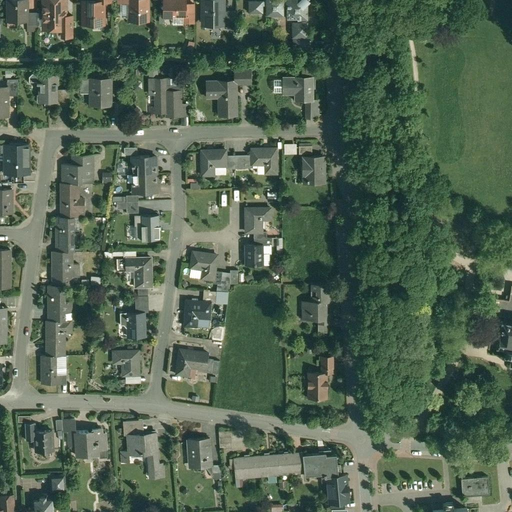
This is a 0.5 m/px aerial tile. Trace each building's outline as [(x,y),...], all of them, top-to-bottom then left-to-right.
[(27,0),(7,0),(7,21),(27,21),(28,21),(28,12),(27,0)] [(73,16),(65,16),(65,11),(63,11),(63,0),(43,0),(43,29),(55,29),(55,25),(62,25),(62,37),(73,37),(73,16)] [(147,0),(123,0),(124,3),(129,3),(129,20),(148,20),(147,0)] [(185,0),(163,0),(164,5),(161,8),(164,11),(164,17),(183,17),(185,17),(185,4),(185,0)] [(223,0),(202,0),(203,23),(223,23),(223,11),(223,0)] [(282,0),(266,0),(266,1),(266,5),(266,15),(282,15),(282,5),(282,0)] [(286,0),(286,5),(286,19),(297,19),(301,19),(306,19),(306,3),(309,1),(307,0),(286,0)] [(97,1),(83,1),(83,24),(93,24),(96,21),(104,21),(104,2),(104,1),(97,1)] [(262,1),(248,1),(248,13),(262,13),(262,5),(262,1)] [(195,4),(185,4),(185,17),(183,17),(183,22),(195,22),(195,4)] [(236,11),(223,11),(223,23),(223,25),(224,25),(226,28),(226,29),(236,29),(236,11)] [(37,12),(28,12),(28,21),(27,21),(27,25),(37,25),(37,12)] [(297,23),(292,23),(293,37),(306,36),(306,23),(301,22),(297,23)] [(310,39),(293,39),(293,53),(310,53),(310,39)] [(315,66),(302,67),(302,76),(312,76),(312,77),(315,77),(315,66)] [(250,70),(237,71),(237,74),(235,74),(235,80),(236,80),(236,84),(250,83),(250,70)] [(58,74),(39,74),(39,73),(32,73),(29,77),(29,82),(37,82),(37,83),(38,84),(38,94),(37,94),(37,102),(70,102),(70,89),(58,89),(58,74)] [(312,77),(312,76),(302,76),(295,76),(295,77),(283,78),(283,79),(274,79),(274,92),(283,92),(283,89),(295,89),(295,101),(306,101),(312,101),(312,77)] [(110,78),(79,77),(79,89),(91,89),(91,105),(110,105),(110,78)] [(181,89),(166,90),(166,78),(149,78),(149,93),(155,93),(156,106),(156,112),(170,112),(170,116),(181,116),(181,104),(181,89)] [(18,95),(17,80),(9,80),(9,95),(18,95)] [(235,80),(206,81),(207,94),(218,94),(219,115),(237,115),(236,84),(236,80),(235,80)] [(7,86),(0,86),(0,116),(8,116),(8,115),(8,86),(7,86)] [(125,102),(115,101),(114,114),(123,114),(125,102)] [(312,101),(306,101),(306,118),(315,118),(315,115),(318,115),(318,101),(312,101)] [(189,115),(189,103),(181,104),(181,116),(189,115)] [(285,154),(298,154),(298,143),(285,143),(285,154)] [(29,144),(4,145),(4,174),(11,174),(24,174),(29,174),(29,144)] [(312,146),(299,146),(299,154),(312,154),(312,146)] [(225,149),(201,150),(202,175),(213,174),(213,166),(225,165),(226,165),(226,156),(225,149)] [(276,149),(252,149),(252,155),(252,165),(253,165),(265,165),(265,174),(276,173),(276,149)] [(93,154),(73,153),(72,163),(63,163),(62,176),(81,176),(93,176),(93,154)] [(234,155),(226,156),(226,165),(225,165),(225,168),(234,168),(234,155)] [(246,155),(234,155),(234,168),(246,168),(246,155)] [(149,157),(149,156),(132,156),(132,165),(131,165),(131,167),(132,167),(132,175),(157,174),(156,156),(149,157)] [(324,157),(303,157),(304,183),(324,182),(324,157)] [(113,173),(103,173),(103,182),(113,182),(113,173)] [(24,174),(11,174),(11,183),(24,183),(24,174)] [(157,174),(132,175),(132,182),(132,183),(132,185),(133,193),(150,193),(150,192),(157,192),(157,174)] [(62,183),(61,183),(61,210),(79,210),(84,210),(84,198),(79,198),(79,183),(77,183),(62,183)] [(1,189),(0,188),(0,213),(12,213),(12,189),(1,189)] [(138,213),(138,201),(126,201),(126,214),(138,213)] [(272,208),(246,209),(246,232),(254,232),(262,232),(262,220),(271,220),(272,208)] [(158,215),(134,216),(135,228),(133,228),(133,240),(142,239),(142,240),(159,239),(158,215)] [(61,217),(56,217),(56,244),(58,244),(73,244),(79,244),(79,233),(73,233),(73,217),(61,217)] [(254,245),(246,245),(246,265),(262,265),(262,254),(271,254),(271,246),(267,246),(262,246),(262,245),(254,245)] [(10,250),(0,249),(0,288),(10,289),(10,262),(9,261),(9,251),(10,251),(10,250)] [(58,251),(52,251),(53,285),(65,285),(72,285),(72,251),(58,251)] [(217,255),(193,252),(191,268),(203,269),(202,278),(213,280),(215,271),(217,255)] [(151,286),(150,257),(125,258),(125,270),(135,270),(135,287),(151,286)] [(222,272),(215,271),(213,280),(212,284),(221,285),(222,272)] [(238,271),(230,271),(230,273),(230,285),(238,285),(238,271)] [(220,290),(229,291),(230,285),(230,273),(222,272),(221,285),(220,290)] [(330,284),(311,284),(311,301),(302,301),(302,320),(318,320),(318,317),(325,317),(325,314),(327,314),(327,303),(330,303),(331,303),(332,302),(332,301),(332,299),(332,298),(331,297),(330,296),(330,284)] [(511,284),(511,285),(509,300),(507,300),(496,298),(495,304),(494,314),(504,316),(503,320),(511,321),(511,318),(511,284)] [(53,285),(48,285),(48,312),(65,312),(71,312),(71,301),(65,301),(65,285),(53,285)] [(216,292),(204,291),(203,302),(210,302),(210,303),(216,303),(216,292)] [(148,296),(134,296),(135,313),(141,313),(143,313),(148,313),(148,296)] [(203,302),(186,301),(185,326),(196,326),(197,317),(209,318),(210,303),(210,302),(203,302)] [(65,312),(49,312),(49,320),(65,320),(65,312)] [(141,313),(135,313),(121,313),(121,325),(124,325),(127,329),(128,337),(144,336),(143,313),(141,313)] [(327,314),(325,314),(325,317),(318,317),(318,320),(318,324),(330,324),(330,314),(327,314)] [(511,318),(511,321),(503,320),(501,320),(499,332),(498,332),(496,345),(504,346),(504,352),(510,353),(509,357),(511,357),(511,318)] [(49,320),(47,320),(47,349),(64,349),(64,331),(71,331),(71,320),(65,320),(49,320)] [(208,353),(180,350),(177,374),(189,376),(190,367),(206,369),(208,353)] [(139,375),(138,351),(113,351),(113,363),(122,363),(123,375),(139,375)] [(47,355),(42,355),(42,366),(42,383),(42,384),(59,384),(59,372),(59,355),(47,355)] [(220,361),(213,360),(212,373),(218,373),(220,361)] [(333,364),(321,364),(321,373),(327,373),(327,374),(333,374),(333,364)] [(321,373),(308,373),(308,399),(327,399),(327,374),(327,373),(321,373)] [(83,382),(72,382),(72,393),(83,393),(83,382)] [(74,418),(62,419),(62,430),(63,432),(68,432),(75,431),(74,418)] [(138,420),(123,421),(124,435),(127,435),(127,434),(139,433),(138,420)] [(34,423),(25,423),(26,440),(35,439),(35,431),(34,423)] [(75,431),(68,432),(69,445),(75,445),(76,456),(86,455),(85,452),(99,451),(98,448),(106,448),(107,458),(108,458),(106,433),(102,433),(102,428),(92,429),(92,430),(75,431)] [(52,430),(35,431),(35,439),(35,443),(39,443),(39,451),(53,450),(52,430)] [(231,431),(219,432),(220,449),(232,449),(231,431)] [(128,451),(121,452),(122,463),(129,462),(129,453),(147,451),(149,472),(151,472),(152,478),(163,477),(162,463),(159,464),(156,432),(139,433),(127,434),(127,435),(128,451)] [(210,438),(188,440),(188,450),(191,450),(192,467),(212,466),(210,438)] [(303,453),(234,458),(236,479),(304,473),(302,456),(303,455),(303,453)] [(336,455),(326,456),(325,453),(303,455),(302,456),(304,473),(304,476),(323,474),(324,477),(331,476),(332,482),(329,483),(328,484),(330,503),(344,502),(348,501),(346,481),(342,482),(340,465),(337,466),(336,455)] [(221,465),(214,465),(215,479),(222,479),(221,465)] [(64,475),(50,476),(51,492),(65,491),(64,475)] [(488,476),(461,479),(462,497),(490,494),(488,476)] [(47,494),(38,495),(38,497),(32,498),(32,511),(54,511),(54,496),(47,497),(47,494)] [(13,511),(13,495),(0,496),(0,506),(0,510),(4,510),(3,511),(13,511)]
